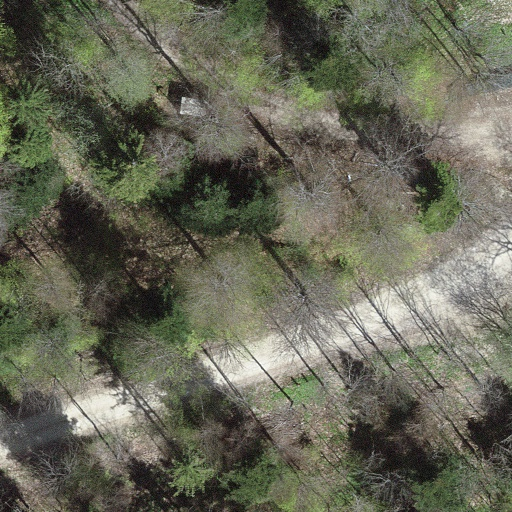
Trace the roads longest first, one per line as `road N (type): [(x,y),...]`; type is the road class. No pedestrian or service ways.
road 1 (unclassified): [(511,244),(440,290),(0,435)]
road 2 (track): [(116,0),(195,75),(289,119),(381,138),(511,113)]
